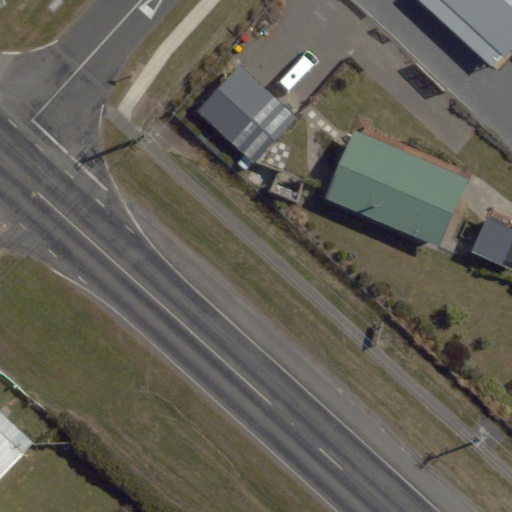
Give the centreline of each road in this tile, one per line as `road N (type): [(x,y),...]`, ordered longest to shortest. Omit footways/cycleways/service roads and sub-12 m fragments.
road 1 (primary): [(390,511),(2,158)]
road 2 (residential): [(2,158),(143,0)]
